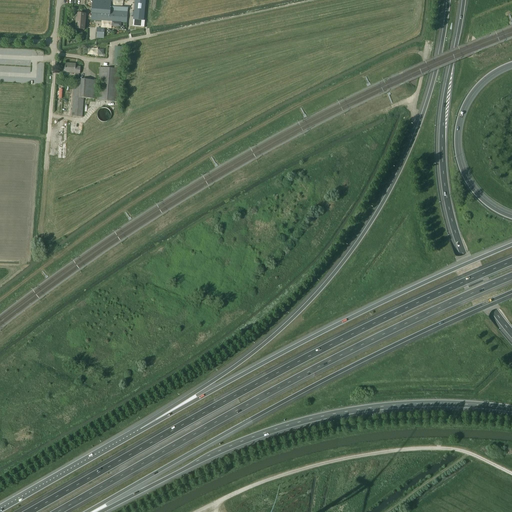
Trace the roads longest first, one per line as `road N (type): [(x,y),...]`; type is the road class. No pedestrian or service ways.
road 1 (track): [(418,126),(414,101),(424,59),(405,54),(241,137),(0,302)]
road 2 (motorway): [(446,0),(418,126),(360,238),(265,343),(141,430)]
road 3 (motorway): [(511,261),(347,336),(30,511)]
road 4 (motorway): [(57,511),(313,369),(511,276)]
road 5 (motorway): [(87,511),(285,400),(511,291)]
road 6 (motorway): [(99,511),(222,449),(310,419),(426,403),(511,409)]
road 7 (motorway): [(511,245),(336,324),(141,430)]
road 8 (motorway): [(463,0),(442,127),(446,198),(473,275),(511,333)]
road 9 (track): [(215,199),(414,101)]
road 10 (motorway): [(511,217),(475,191),(456,145),(470,94),(511,64)]
road 11 (motorway): [(141,430),(0,511)]
road 12 (track): [(511,444),(480,444),(385,511)]
